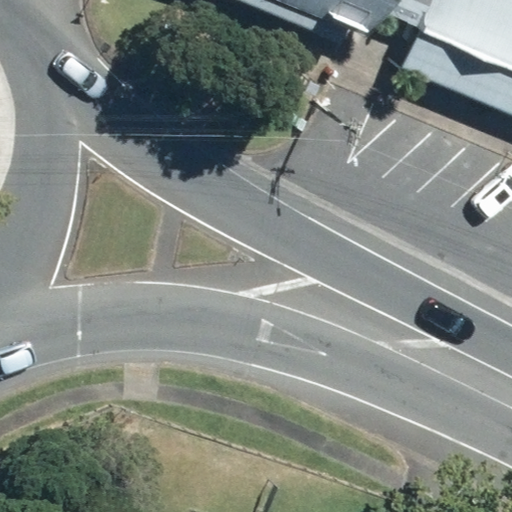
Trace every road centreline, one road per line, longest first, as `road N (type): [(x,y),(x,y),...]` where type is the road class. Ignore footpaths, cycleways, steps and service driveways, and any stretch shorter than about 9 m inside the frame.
road 1 (secondary): [(54,71),(388,329)]
road 2 (secondary): [(388,329),(184,321),(80,329),(0,295)]
road 3 (secondary): [(54,71),(63,131),(53,191),(24,245),(0,267)]
road 4 (secondary): [(388,329),(511,391)]
